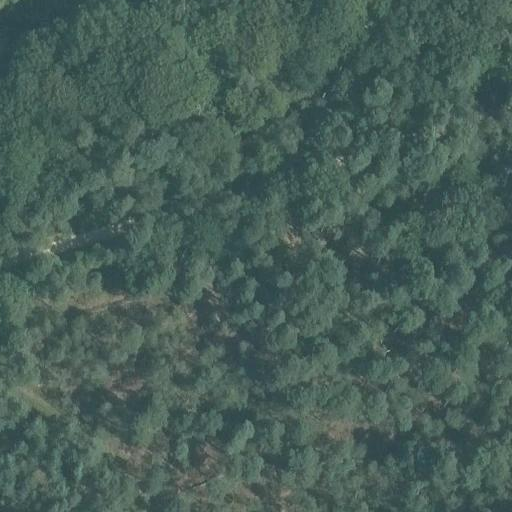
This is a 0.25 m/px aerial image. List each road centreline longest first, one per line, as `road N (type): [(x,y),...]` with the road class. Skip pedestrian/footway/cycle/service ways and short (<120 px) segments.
road 1 (track): [(0,261),(511,109)]
road 2 (track): [(0,371),(98,445),(146,511)]
